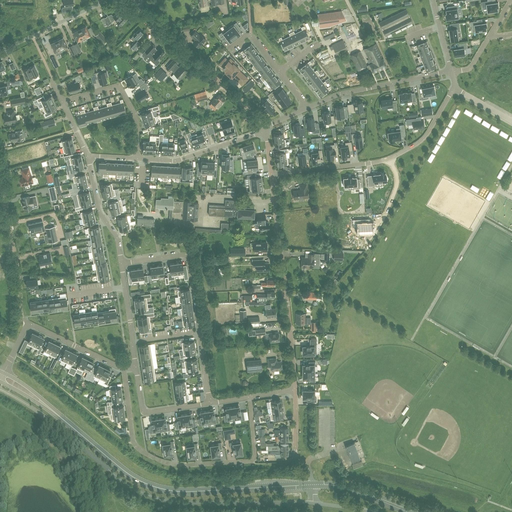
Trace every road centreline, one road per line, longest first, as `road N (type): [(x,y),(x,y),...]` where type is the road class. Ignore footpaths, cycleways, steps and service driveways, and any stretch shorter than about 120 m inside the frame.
road 1 (residential): [(123,368),(133,442),(176,464),(252,460),(250,397)]
road 2 (tertiary): [(71,426),(117,466),(159,488),(311,485)]
road 3 (residential): [(454,87),(423,138),(390,158),(271,174)]
road 4 (residential): [(295,390),(274,197)]
road 5 (residential): [(265,127),(140,10),(139,0)]
road 6 (residential): [(2,372),(26,322),(123,368)]
road 7 (residential): [(450,70),(306,108)]
road 8 (residential): [(199,333),(188,258),(122,264)]
road 9 (residential): [(62,101),(118,86),(137,119),(137,160)]
road 10 (residential): [(20,307),(0,172)]
road 11 (residential): [(265,127),(175,161),(141,160)]
